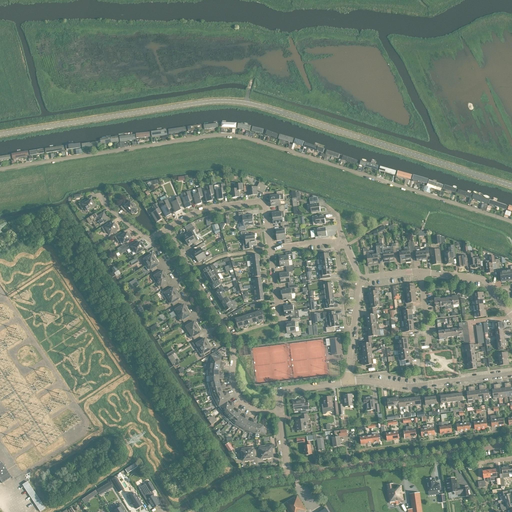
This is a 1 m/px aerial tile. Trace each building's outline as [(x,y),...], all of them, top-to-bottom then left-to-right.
[(324,148),(305,142),(304,146),(323,152),(324,148)] [(326,153),(339,157),(340,153),(327,149),(326,153)] [(342,159),(357,163),(358,159),(343,155),(342,159)] [(360,164),(377,169),(378,165),(361,160),(360,164)] [(379,169),(395,174),(396,170),(380,166),(379,169)] [(397,176),(411,180),(412,175),(398,172),(397,176)] [(412,180),(427,184),(428,180),(413,176),(412,180)] [(430,179),(428,183),(432,184),(442,187),(443,183),(433,180),(430,179)] [(257,191),(258,191),(263,194),(267,186),(259,182),(257,186),(248,188),(249,196),(257,194),(257,191)] [(239,190),(243,190),(242,183),(235,184),(235,189),(230,189),(231,198),(233,198),(237,198),(236,197),(240,197),(239,190)] [(216,189),(217,200),(223,199),(222,192),(226,192),(225,184),(218,185),(219,185),(215,185),(215,189),(216,189)] [(444,188),(455,192),(457,188),(445,184),(444,188)] [(207,190),(204,191),(207,201),(213,200),(211,195),(214,194),(212,185),(206,186),(207,190)] [(200,197),(203,196),(201,188),(193,190),(193,191),(192,191),(193,194),(196,205),(202,203),(200,197)] [(472,194),(458,189),(457,193),(471,198),(472,194)] [(185,196),(182,197),(186,208),(192,206),(190,200),(193,199),(190,191),(184,193),(185,196)] [(277,195),(270,196),(270,201),(280,200),(284,199),(283,191),(276,192),(277,195)] [(472,198),(488,203),(489,199),(473,194),(472,198)] [(161,201),(159,202),(161,207),(166,217),(167,216),(167,217),(171,215),(171,214),(169,209),(171,207),(165,195),(160,198),(161,201)] [(174,201),(172,202),(175,212),(181,210),(179,204),(182,203),(179,196),(173,198),(174,201)] [(85,208),(87,211),(95,206),(95,205),(95,204),(95,203),(94,201),(93,201),(92,201),(91,200),(86,203),(84,200),(79,204),(82,210),(85,208)] [(137,211),(137,210),(138,209),(135,206),(136,206),(136,205),(136,204),(135,203),(134,203),(133,203),(132,203),(130,200),(124,205),(123,204),(120,207),(125,212),(128,209),(132,214),(134,213),(134,214),(135,214),(136,214),(137,213),(137,212),(137,211)] [(270,202),(270,207),(278,206),(279,209),(285,208),(284,205),(280,205),(280,200),(270,201),(270,202)] [(489,204),(506,209),(507,206),(490,200),(489,204)] [(154,211),(151,213),(157,222),(162,219),(159,214),(162,212),(156,203),(153,205),(152,208),(154,211)] [(318,203),(310,204),(307,205),(308,209),(310,209),(311,213),(320,212),(320,211),(319,206),(318,203)] [(279,212),(272,213),(272,218),(282,217),(284,217),(284,211),(285,211),(285,208),(279,209),(279,212)] [(245,212),(238,213),(239,216),(239,221),(243,221),(253,220),(253,218),(254,218),(253,214),(245,215),(245,212)] [(96,213),(86,219),(89,223),(90,224),(91,224),(92,223),(93,223),(96,227),(100,225),(99,224),(102,222),(103,223),(108,220),(104,213),(100,215),(98,217),(96,213)] [(315,216),(312,216),(313,225),(316,225),(325,224),(325,223),(324,218),(324,219),(323,215),(315,216)] [(282,217),(272,218),(273,224),(280,223),(281,226),(282,226),(288,225),(288,222),(285,222),(284,217),(282,217)] [(240,227),(238,227),(239,230),(247,229),(246,226),(254,225),(254,221),(253,221),(253,220),(243,221),(239,221),(240,225),(240,227)] [(108,231),(110,234),(113,232),(113,233),(114,233),(115,234),(115,233),(116,233),(117,233),(117,232),(117,231),(117,230),(118,229),(117,228),(118,228),(118,226),(117,225),(116,224),(115,224),(114,223),(109,226),(107,224),(102,227),(105,233),(108,231)] [(282,229),(275,230),(276,235),(285,234),(285,229),(289,228),(288,225),(282,226),(282,229)] [(189,234),(183,237),(186,242),(197,235),(194,230),(195,229),(193,227),(192,227),(187,230),(188,231),(189,234)] [(317,229),(313,229),(314,233),(314,237),(318,237),(326,236),(327,236),(326,231),(325,231),(325,227),(317,228),(317,229)] [(245,235),(245,240),(255,239),(255,238),(256,237),(255,233),(247,234),(247,231),(241,232),(241,235),(245,235)] [(120,233),(115,237),(118,242),(121,241),(123,244),(131,239),(130,237),(131,237),(131,236),(130,234),(129,233),(128,234),(127,232),(122,236),(120,233)] [(285,234),(276,235),(277,241),(284,240),(284,243),(291,242),(290,239),(286,239),(285,234)] [(197,235),(186,242),(189,246),(195,242),(196,245),(202,241),(200,239),(199,239),(197,235)] [(243,249),(249,249),(253,248),(253,245),(257,244),(256,240),(255,240),(255,239),(245,240),(243,240),(244,246),(242,246),(243,249)] [(382,239),(378,240),(379,243),(379,244),(380,257),(383,257),(384,262),(389,262),(388,252),(387,247),(384,248),(383,244),(382,239)] [(408,247),(404,247),(404,251),(404,252),(406,260),(406,263),(411,262),(410,253),(413,253),(412,252),(412,248),(412,246),(411,241),(409,241),(408,247)] [(133,243),(128,246),(129,249),(131,252),(134,250),(136,253),(139,252),(140,252),(140,253),(141,253),(142,253),(142,252),(143,252),(143,251),(143,250),(143,249),(144,248),(144,247),(144,245),(143,244),(142,243),(141,243),(140,242),(135,245),(133,243)] [(193,253),(196,258),(204,253),(201,249),(205,246),(203,243),(197,247),(199,250),(193,253)] [(391,247),(387,247),(388,252),(389,262),(394,261),(393,253),(396,252),(395,243),(392,244),(391,247)] [(398,243),(395,243),(396,252),(397,255),(399,254),(400,263),(406,263),(406,260),(404,252),(404,251),(401,251),(400,248),(398,243)] [(424,247),(420,248),(420,251),(421,252),(422,261),(427,260),(426,257),(429,256),(429,253),(428,247),(428,243),(425,243),(424,247)] [(375,250),(371,251),(373,264),(373,265),(378,265),(377,258),(380,257),(379,244),(376,245),(375,250)] [(445,264),(453,263),(452,258),(455,257),(454,245),(448,246),(449,252),(444,252),(445,264)] [(415,246),(412,246),(412,248),(412,252),(413,253),(413,254),(416,254),(417,261),(422,261),(421,252),(420,251),(420,248),(420,247),(415,247),(415,246)] [(367,248),(363,248),(363,252),(364,258),(367,258),(367,265),(368,266),(373,265),(373,264),(371,251),(368,251),(367,248)] [(432,264),(441,263),(439,249),(431,251),(432,264)] [(324,253),(323,251),(317,251),(318,254),(319,254),(320,259),(329,258),(328,253),(324,253)] [(286,256),(279,257),(279,262),(289,261),(293,260),(292,255),(292,252),(286,253),(286,256)] [(150,255),(148,253),(142,256),(144,259),(142,260),(145,265),(156,258),(154,255),(153,256),(152,254),(150,255)] [(206,262),(212,258),(211,255),(207,258),(204,253),(196,258),(199,263),(205,259),(206,262)] [(472,253),(469,253),(469,259),(470,266),(474,265),(474,268),(481,267),(480,257),(475,257),(475,258),(473,258),(472,253)] [(489,261),(485,261),(486,263),(487,273),(493,272),(493,269),(497,269),(496,262),(495,263),(494,255),(488,256),(489,261)] [(459,267),(467,266),(466,256),(458,257),(459,267)] [(152,272),(158,268),(156,266),(159,264),(157,262),(159,262),(156,258),(145,265),(148,271),(151,269),(152,272)] [(289,261),(279,262),(280,267),(287,266),(288,269),(293,268),(294,268),(294,265),(289,266),(289,261)] [(213,264),(203,270),(206,275),(215,269),(216,269),(213,264)] [(286,272),(279,273),(280,278),(289,277),(289,272),(293,272),(293,268),(288,269),(286,269),(286,272)] [(215,269),(206,275),(208,280),(218,274),(215,269)] [(320,279),(330,278),(329,275),(331,275),(330,269),(322,270),(319,271),(320,279)] [(165,272),(164,273),(163,271),(160,272),(159,270),(153,273),(155,276),(152,277),(155,282),(167,275),(165,272)] [(218,274),(208,280),(211,284),(219,279),(220,278),(218,274)] [(163,289),(168,285),(167,283),(169,281),(168,279),(169,279),(167,275),(155,282),(159,288),(161,286),(163,289)] [(289,277),(280,278),(281,284),(288,283),(288,286),(294,285),(294,282),(293,277),(289,277)] [(219,279),(211,284),(214,289),(222,284),(220,281),(219,279)] [(406,287),(407,292),(415,291),(414,286),(414,283),(406,284),(406,287)] [(222,284),(214,289),(215,290),(216,290),(217,293),(216,293),(218,296),(225,292),(228,291),(230,290),(228,288),(225,290),(224,289),(222,286),(223,286),(222,284)] [(289,289),(281,290),(282,295),(291,294),(295,293),(294,288),(297,288),(297,285),(294,285),(288,286),(289,289)] [(171,289),(169,287),(164,290),(165,293),(163,294),(166,299),(177,292),(175,289),(174,289),(173,287),(171,289)] [(371,291),(369,292),(369,297),(378,296),(378,293),(379,293),(380,292),(380,290),(380,288),(379,287),(370,289),(371,291)] [(225,292),(218,296),(219,297),(221,301),(228,297),(231,295),(228,291),(225,292)] [(173,306),(179,302),(177,300),(180,298),(179,296),(180,295),(177,292),(166,299),(169,305),(172,303),(173,306)] [(291,294),(282,295),(283,300),(290,299),(290,302),(296,301),(296,298),(292,299),(291,294)] [(452,296),(451,296),(451,297),(452,297),(453,305),(459,304),(458,295),(452,296)] [(228,297),(221,301),(223,305),(231,301),(232,300),(231,297),(229,299),(228,297)] [(416,297),(405,298),(405,304),(406,304),(406,307),(413,306),(412,303),(416,302),(416,297)] [(324,308),(326,308),(334,307),(333,305),(334,304),(334,299),(325,300),(326,303),(324,304),(324,308)] [(231,301),(223,305),(227,311),(229,310),(230,312),(231,313),(236,310),(232,302),(231,301)] [(371,308),(369,308),(369,311),(369,312),(376,311),(376,310),(376,307),(380,307),(382,307),(381,301),(379,301),(370,302),(371,308)] [(176,310),(173,311),(177,316),(188,309),(186,306),(185,306),(184,304),(181,306),(180,303),(174,307),(176,310)] [(406,307),(400,307),(401,316),(412,314),(412,309),(413,309),(413,306),(406,307)] [(188,309),(177,316),(180,321),(182,320),(184,322),(191,318),(189,316),(190,315),(189,313),(190,312),(188,309)] [(486,316),(485,310),(485,309),(484,309),(484,310),(476,311),(477,317),(486,316)] [(292,316),(292,319),(299,318),(298,310),(293,310),(284,311),(285,316),(292,316)] [(370,314),(366,315),(366,320),(378,319),(377,314),(379,313),(379,310),(376,310),(376,311),(369,312),(370,314)] [(238,329),(265,321),(264,317),(265,317),(263,311),(262,311),(253,314),(253,313),(243,316),(244,317),(236,319),(236,320),(234,320),(236,325),(237,325),(238,329)] [(333,312),(323,313),(323,318),(326,318),(326,322),(338,321),(337,315),(333,316),(333,313),(333,312)] [(299,321),(299,318),(292,319),(292,322),(286,322),(286,328),(296,327),(295,322),(299,321)] [(186,326),(184,328),(187,333),(189,332),(199,326),(196,323),(195,323),(194,321),(192,323),(190,320),(185,324),(186,326)] [(327,328),(325,328),(326,332),(328,331),(335,331),(335,327),(339,326),(338,321),(326,322),(327,328)] [(459,328),(456,328),(457,336),(456,336),(456,337),(457,337),(459,337),(459,338),(460,338),(460,339),(461,340),(462,340),(463,341),(464,341),(464,340),(463,337),(463,336),(463,334),(463,331),(462,329),(462,328),(462,325),(461,322),(459,323),(459,328)] [(406,332),(402,332),(402,335),(409,334),(408,331),(414,331),(414,325),(405,326),(406,332)] [(189,332),(187,333),(190,338),(192,337),(193,337),(194,339),(200,336),(198,333),(201,332),(200,330),(201,329),(199,326),(189,332)] [(296,327),(286,328),(286,329),(285,329),(286,334),(294,333),(294,336),(301,335),(301,331),(296,332),(296,327)] [(368,336),(365,337),(365,340),(371,339),(371,336),(377,335),(376,330),(368,331),(368,336)] [(402,335),(398,336),(398,339),(399,344),(408,343),(407,338),(409,338),(409,334),(402,335)] [(195,341),(192,343),(197,350),(200,349),(209,343),(207,339),(206,340),(205,338),(202,340),(201,337),(195,341)] [(329,338),(331,355),(343,354),(340,337),(329,338)] [(366,343),(362,344),(362,349),(371,348),(371,347),(372,346),(372,342),(371,339),(365,340),(366,343)] [(504,341),(497,341),(497,347),(498,350),(505,349),(505,346),(507,346),(506,340),(504,340),(504,341)] [(200,349),(197,350),(201,355),(202,358),(205,356),(210,353),(209,350),(211,349),(210,347),(211,346),(209,343),(200,349)] [(208,356),(207,362),(208,363),(220,365),(220,364),(221,359),(218,359),(218,357),(214,354),(214,353),(208,356)] [(400,355),(398,355),(399,361),(400,361),(400,365),(406,365),(406,363),(412,362),(412,359),(410,359),(409,354),(400,355)] [(172,355),(168,357),(172,365),(173,365),(177,362),(172,355)] [(372,358),(364,360),(364,365),(368,365),(369,368),(375,367),(375,364),(373,364),(372,359),(372,358)] [(210,382),(208,382),(209,389),(220,386),(222,386),(225,385),(224,383),(220,384),(219,381),(210,382)] [(485,385),(482,385),(484,399),(489,398),(491,398),(490,392),(488,392),(488,389),(486,389),(485,385)] [(220,386),(209,389),(211,395),(222,391),(220,386)] [(222,391),(211,395),(214,401),(216,400),(228,394),(227,392),(223,394),(222,391)] [(216,400),(214,401),(217,407),(226,401),(225,398),(229,396),(228,394),(216,400)] [(344,406),(353,405),(352,394),(343,395),(344,402),(343,402),(344,406)] [(375,412),(379,412),(378,404),(375,404),(375,402),(373,403),(372,396),(363,397),(364,404),(366,404),(367,410),(375,409),(375,412)] [(435,396),(430,397),(431,405),(436,404),(438,403),(437,397),(436,397),(435,396)] [(327,411),(334,411),(334,415),(338,415),(336,402),(333,403),(332,403),(331,397),(323,398),(323,404),(322,405),(323,414),(325,414),(326,414),(327,413),(327,411)] [(387,398),(384,398),(385,406),(388,406),(388,407),(391,406),(392,409),(394,409),(393,406),(392,399),(387,399),(387,398)] [(304,409),(308,409),(307,403),(304,403),(303,400),(299,401),(299,400),(292,401),(293,409),(303,408),(304,409)] [(227,402),(218,408),(222,413),(233,404),(232,402),(229,404),(227,402)] [(233,404),(222,413),(225,418),(233,410),(232,408),(235,406),(233,404)] [(233,410),(225,418),(229,421),(230,421),(237,413),(237,412),(236,411),(235,412),(233,410)] [(237,413),(230,421),(234,425),(238,420),(240,416),(239,415),(241,412),(239,410),(238,412),(237,412),(237,413)] [(305,419),(308,419),(307,414),(301,414),(301,419),(295,420),(297,431),(307,430),(305,419)] [(245,419),(239,428),(244,431),(247,425),(249,421),(247,420),(249,417),(247,415),(245,418),(244,419),(245,419)] [(238,420),(234,425),(239,428),(245,419),(244,419),(240,416),(238,420)] [(247,425),(244,431),(250,433),(250,431),(253,423),(249,421),(247,425)] [(464,423),(456,424),(457,431),(465,430),(464,423)] [(255,434),(254,438),(260,438),(259,435),(260,434),(265,434),(265,433),(266,433),(266,432),(267,431),(267,430),(266,430),(266,429),(265,429),(265,428),(264,428),(263,426),(258,424),(256,433),(255,434)] [(347,435),(346,429),(340,430),(334,431),(334,435),(335,434),(336,437),(332,438),(333,447),(340,446),(340,442),(342,442),(341,439),(339,439),(339,437),(347,435)] [(323,438),(319,438),(319,437),(316,437),(316,434),(313,434),(314,440),(316,440),(318,450),(324,449),(323,440),(323,438)] [(309,441),(313,440),(312,435),(307,436),(308,445),(304,446),(305,455),(312,454),(311,445),(310,445),(309,441)] [(267,459),(271,458),(271,457),(273,457),(272,454),(275,453),(274,444),(265,445),(267,459)] [(263,458),(263,459),(267,459),(265,445),(259,446),(259,449),(257,449),(257,456),(260,455),(261,458),(263,458)] [(245,460),(245,461),(249,461),(247,447),(241,448),(242,451),(239,451),(239,458),(242,458),(243,461),(245,460)] [(249,461),(253,460),(253,459),(255,459),(255,456),(257,456),(257,449),(254,449),(253,447),(247,447),(249,461)] [(0,480),(2,483),(11,477),(1,461),(0,461),(0,480)] [(511,467),(501,468),(502,474),(503,478),(509,477),(509,473),(511,473),(511,467)] [(496,469),(489,470),(491,481),(497,480),(497,485),(500,484),(500,478),(497,479),(496,476),(497,476),(496,469)] [(483,478),(487,478),(488,482),(491,481),(489,470),(482,471),(483,478)] [(118,492),(124,489),(116,477),(111,480),(118,492)] [(435,478),(427,479),(428,491),(440,490),(439,483),(435,483),(435,478)] [(454,478),(448,479),(448,480),(446,480),(448,493),(458,491),(458,492),(463,491),(464,497),(469,496),(467,486),(462,487),(463,487),(460,488),(459,486),(457,485),(456,479),(454,479),(454,478)] [(150,481),(145,484),(146,487),(149,492),(152,491),(155,489),(150,481)] [(387,484),(388,489),(387,489),(389,502),(403,500),(401,486),(398,486),(397,485),(393,486),(393,484),(387,484)] [(146,487),(140,491),(149,505),(150,504),(153,508),(159,504),(153,495),(153,494),(152,491),(149,492),(146,487)] [(505,491),(498,493),(500,497),(502,496),(503,499),(498,501),(498,502),(494,503),(495,505),(496,504),(500,503),(511,500),(510,494),(508,494),(507,491),(505,492),(505,491)] [(422,511),(419,492),(410,494),(412,509),(408,509),(408,511),(422,511)] [(135,493),(129,497),(136,509),(142,505),(135,493)] [(303,511),(306,510),(297,496),(284,504),(289,511),(303,511)] [(511,508),(511,506),(511,505),(511,500),(500,503),(501,504),(500,504),(500,505),(500,506),(500,507),(500,508),(501,508),(501,509),(501,510),(502,510),(502,511),(511,508)] [(127,511),(122,503),(110,510),(111,511),(127,511)]
